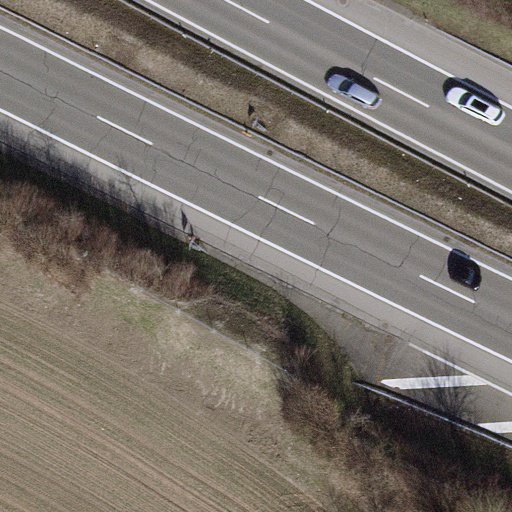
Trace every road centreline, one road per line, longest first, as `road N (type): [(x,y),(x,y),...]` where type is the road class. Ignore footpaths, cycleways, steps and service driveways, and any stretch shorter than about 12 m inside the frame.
road 1 (motorway): [(0,70),(511,320)]
road 2 (motorway): [(511,147),(234,0)]
